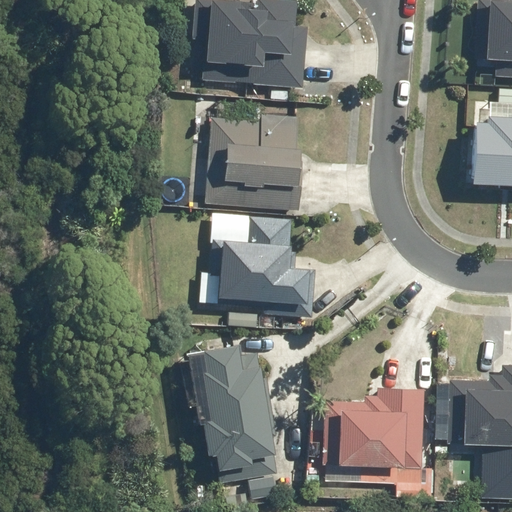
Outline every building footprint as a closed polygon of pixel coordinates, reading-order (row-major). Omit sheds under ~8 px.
[(298,2),(258,0),(195,0),(192,65),(207,66),(206,80),(300,86),(304,27),(297,27),(298,2)] [(511,0),(479,0),(475,58),(501,59),(500,76),(511,76),(511,0)] [(215,120),(209,202),(292,208),(298,126),(215,120)] [(511,186),(511,126),(477,125),(474,184),(511,186)] [(220,274),(219,299),(264,302),(262,314),(311,318),(316,268),(300,267),(301,258),(291,257),(294,221),(249,217),(248,243),(213,240),(210,274),(220,274)] [(276,471),(261,367),(241,370),(239,350),(203,355),(206,375),(203,375),(219,480),(276,471)] [(452,382),(450,442),(511,444),(511,366),(501,367),(500,384),(452,382)] [(377,389),(377,402),(325,401),(323,463),(421,466),(423,404),(421,404),(422,390),(377,389)]
